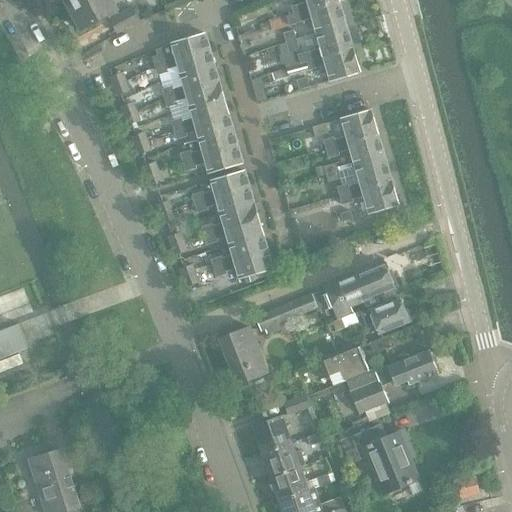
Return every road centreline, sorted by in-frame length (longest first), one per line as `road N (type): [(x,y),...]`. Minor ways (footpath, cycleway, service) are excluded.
road 1 (secondary): [(234,511),(174,338),(61,82)]
road 2 (residential): [(506,383),(489,352),(418,76)]
road 3 (residential): [(252,126),(216,13),(61,82)]
road 4 (residential): [(252,126),(418,76)]
road 5 (residential): [(288,254),(252,126)]
